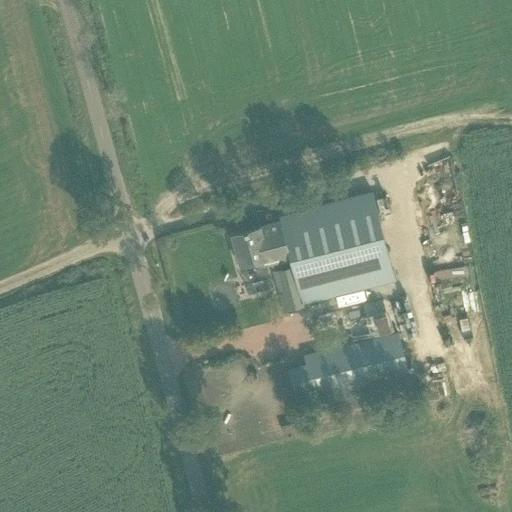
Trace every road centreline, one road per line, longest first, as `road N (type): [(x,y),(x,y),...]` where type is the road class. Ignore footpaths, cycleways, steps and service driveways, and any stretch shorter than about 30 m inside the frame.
road 1 (unclassified): [(202,511),(63,0)]
road 2 (track): [(127,233),(0,288)]
